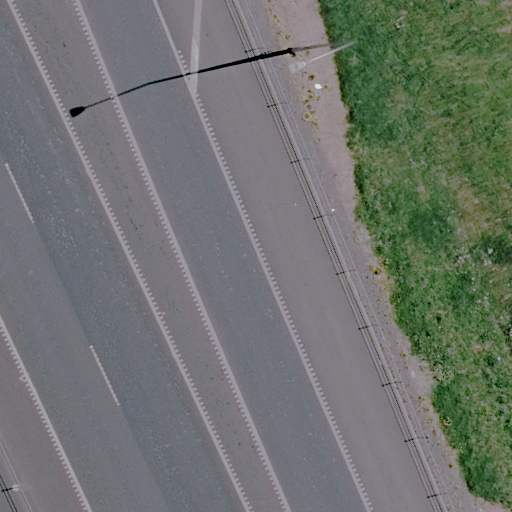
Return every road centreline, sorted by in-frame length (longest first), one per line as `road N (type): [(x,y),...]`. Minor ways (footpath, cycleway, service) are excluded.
road 1 (motorway): [(127,0),(345,511)]
road 2 (motorway): [(0,137),(175,511)]
